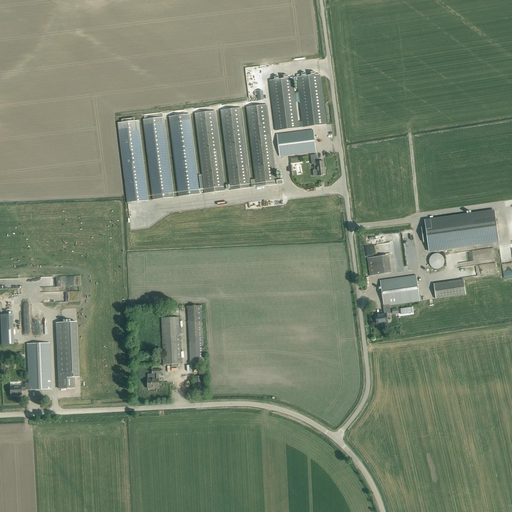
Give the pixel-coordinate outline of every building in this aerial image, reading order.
[(275,80),(270,81),(276,131),(299,128),(303,127),(326,124),(320,76),(320,74),(315,75),(315,72),(311,72),(311,76),(306,76),(306,73),(302,74),(302,77),(297,77),(303,122),(298,122),(293,78),(288,78),(288,75),(283,76),(284,79),(279,80),(279,76),(274,77),(275,80)] [(247,107),(256,187),(277,185),(267,105),(263,105),(263,104),(251,105),(251,107),(247,107)] [(221,110),(231,191),(251,188),(242,108),(237,108),(237,106),(225,108),(226,110),(221,110)] [(195,114),(205,194),(226,191),(216,111),(211,112),(211,110),(200,111),(200,113),(195,114)] [(169,117),(179,197),(200,194),(190,114),(185,115),(184,112),(174,113),(175,116),(169,117)] [(143,120),(153,200),(174,198),(164,117),(163,117),(163,114),(144,116),(145,120),(143,120)] [(118,123),(128,203),(149,200),(139,121),(134,121),(134,118),(122,119),(122,123),(118,123)] [(319,130),(277,135),(281,157),(322,152),(319,130)] [(317,170),(318,176),(326,175),(324,161),(318,162),(317,154),(311,155),(312,164),(314,164),(315,170),(316,170),(317,170)] [(495,211),(425,221),(426,230),(422,230),(423,239),(427,238),(428,253),(431,253),(431,251),(499,241),(498,234),(501,234),(500,231),(497,232),(496,225),(499,224),(499,221),(496,222),(496,219),(499,219),(498,217),(496,218),(495,211)] [(430,260),(430,263),(431,265),(431,266),(433,267),(435,268),(437,268),(439,268),(441,267),(443,266),(444,264),(445,263),(445,261),(445,259),(444,257),(443,256),(441,254),(440,254),(439,253),(438,253),(436,253),(434,253),(432,255),(430,257),(430,260)] [(387,255),(367,258),(370,276),(389,273),(387,255)] [(380,281),(384,306),(383,306),(384,314),(376,316),(377,324),(384,323),(388,323),(387,314),(391,314),(390,305),(420,301),(417,275),(385,280),(380,281)] [(434,284),(436,299),(466,295),(464,279),(434,284)] [(187,306),(189,364),(205,363),(202,306),(187,306)] [(0,314),(0,316),(1,345),(14,344),(13,314),(0,314)] [(169,317),(161,318),(164,365),(171,365),(172,367),(173,367),(173,364),(181,364),(180,338),(179,338),(179,333),(180,333),(179,317),(169,317)] [(56,323),(59,389),(75,388),(74,378),(79,377),(77,322),(56,323)] [(49,343),(27,344),(29,383),(24,383),(24,384),(21,384),(21,386),(10,387),(10,395),(18,395),(21,395),(21,391),(25,390),(29,390),(51,389),(49,343)] [(147,374),(148,388),(155,387),(155,388),(159,388),(159,379),(158,379),(158,374),(161,374),(161,369),(152,370),(152,374),(147,374)] [(195,376),(195,391),(205,390),(205,376),(195,376)]
